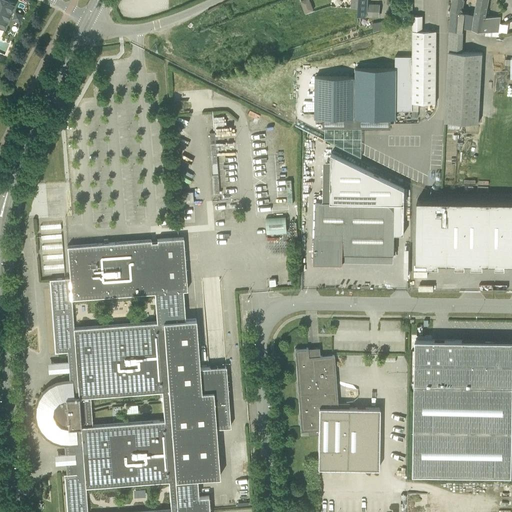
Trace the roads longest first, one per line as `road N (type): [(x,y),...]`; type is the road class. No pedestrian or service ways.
road 1 (residential): [(270,511),(260,334),(272,313),(291,304),(511,308)]
road 2 (tertiary): [(0,221),(17,165),(88,19)]
road 3 (unknown): [(141,50),(155,216),(149,228),(124,234)]
road 4 (unknown): [(124,234),(99,236),(88,224),(85,118),(116,82)]
road 5 (unknown): [(434,0),(442,43),(438,121),(418,145),(391,148)]
road 6 (tertiary): [(13,511),(0,342)]
road 7 (unknown): [(116,82),(124,234)]
road 8 (residential): [(88,19),(140,28),(215,0)]
